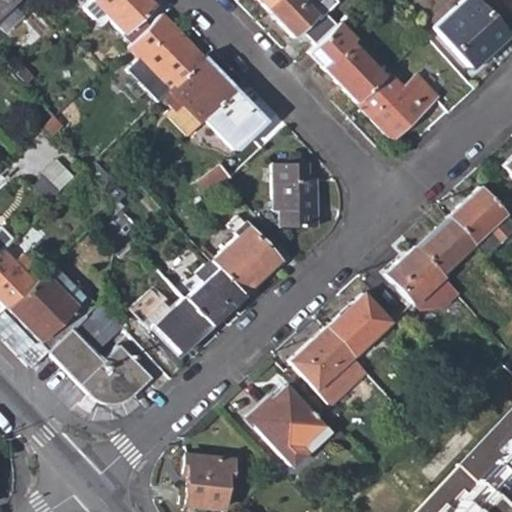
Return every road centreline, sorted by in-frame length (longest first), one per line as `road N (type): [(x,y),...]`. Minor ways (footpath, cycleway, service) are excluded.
road 1 (residential): [(87,485),(394,206)]
road 2 (residential): [(394,206),(197,0)]
road 3 (residential): [(394,206),(511,97)]
road 4 (tertiary): [(0,390),(87,485)]
